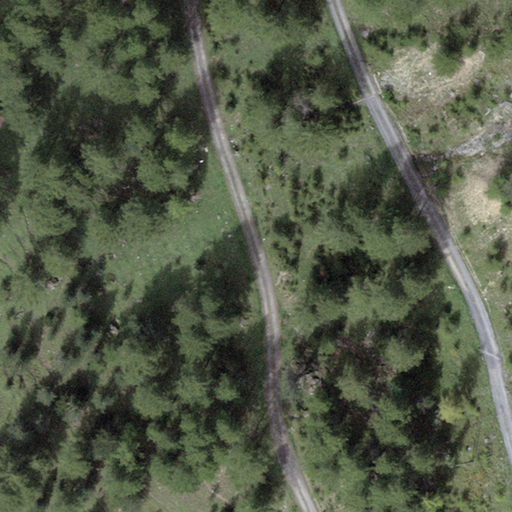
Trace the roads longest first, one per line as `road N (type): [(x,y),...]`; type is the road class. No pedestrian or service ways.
road 1 (track): [(193,0),(196,54),(269,287),(282,446),(310,511)]
road 2 (track): [(331,0),(339,33),(484,332),(511,454)]
